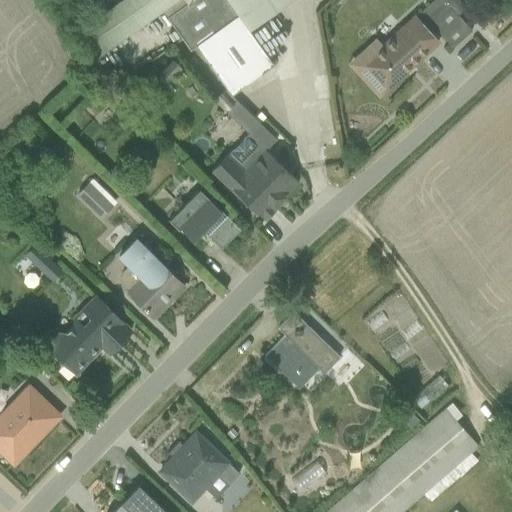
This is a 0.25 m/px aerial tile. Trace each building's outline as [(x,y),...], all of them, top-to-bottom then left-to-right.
[(301,0),(127,0),(73,38),(94,67),(161,20),(186,55),(194,50),(229,99),(272,69),(249,36),(301,0)] [(440,1),(422,18),(452,51),(471,33),(440,1)] [(380,100),(441,43),(414,14),(382,44),(375,36),(345,64),(380,100)] [(157,78),(173,60),(164,52),(148,69),(157,78)] [(263,222),(299,184),(264,150),(244,170),(227,154),(209,172),(263,222)] [(187,248),(223,213),(199,189),(163,223),(187,248)] [(110,212),(87,190),(75,202),(99,224),(110,212)] [(126,242),(116,233),(103,247),(112,256),(126,242)] [(155,321),(187,287),(135,238),(117,256),(128,266),(113,282),(155,321)] [(27,271),(35,280),(45,270),(17,244),(0,261),(0,268),(15,283),(27,271)] [(365,279),(346,294),(355,305),(374,290),(365,279)] [(133,331),(97,294),(44,345),(73,375),(101,347),(108,354),(133,331)] [(299,393),(338,355),(294,311),(276,328),(285,337),(264,357),(299,393)] [(421,394),(431,384),(422,376),(412,386),(421,394)] [(0,414),(0,455),(13,468),(62,417),(28,385),(0,414)] [(280,458),(298,479),(313,466),(266,410),(240,432),(270,466),(280,458)] [(443,412),(326,511),(404,511),(476,451),(443,412)] [(191,504),(230,465),(196,431),(157,471),(191,504)] [(296,500),(305,489),(296,482),(287,492),(296,500)] [(165,511),(137,485),(120,503),(129,511),(165,511)] [(129,511),(120,503),(110,511),(129,511)]
